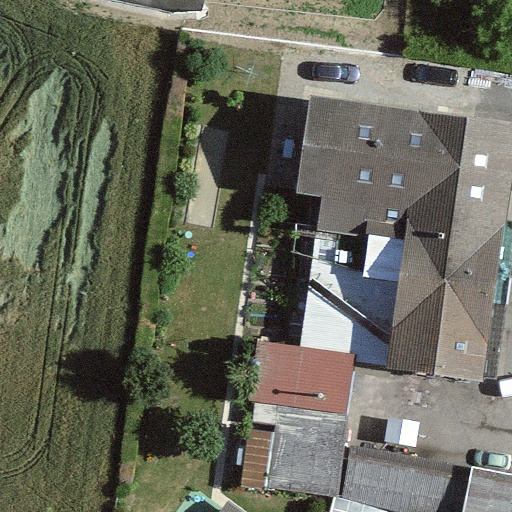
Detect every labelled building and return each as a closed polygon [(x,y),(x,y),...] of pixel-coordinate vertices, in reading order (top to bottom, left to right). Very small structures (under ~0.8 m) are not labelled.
[(511,160),(511,110),(296,79),(281,183),(315,188),(311,219),(396,231),(377,360),(481,375),(511,160)] [(268,476),(325,484),(343,353),(248,340),(241,398),(278,403),(268,476)] [(445,460),(343,437),(326,511),(381,511),(385,498),(403,502),(435,509),(445,460)] [(464,461),(452,511),(497,511),(507,471),(464,461)] [(446,511),(435,509),(403,502),(400,511),(446,511)]
